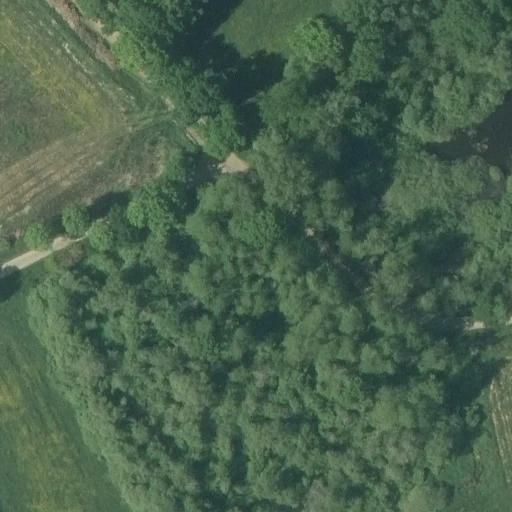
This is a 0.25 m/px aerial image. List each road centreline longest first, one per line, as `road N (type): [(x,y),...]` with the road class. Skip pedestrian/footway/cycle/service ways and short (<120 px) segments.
road 1 (track): [(511,319),(417,322),(372,303),(64,0)]
road 2 (unclassified): [(0,272),(231,160)]
